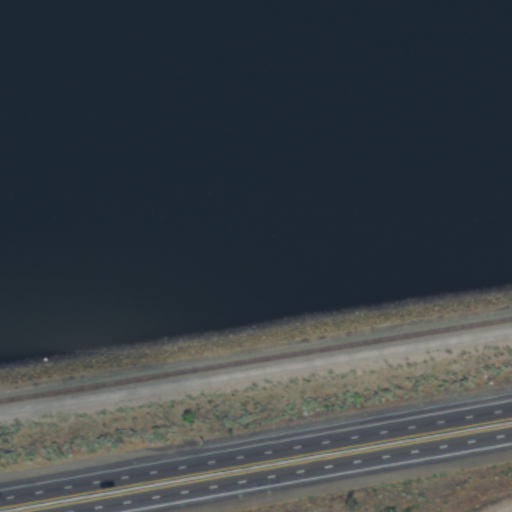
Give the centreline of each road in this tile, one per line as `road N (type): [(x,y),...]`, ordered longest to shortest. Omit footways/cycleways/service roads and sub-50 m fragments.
road 1 (motorway): [(511,412),(0,504)]
road 2 (motorway): [(131,511),(511,444)]
